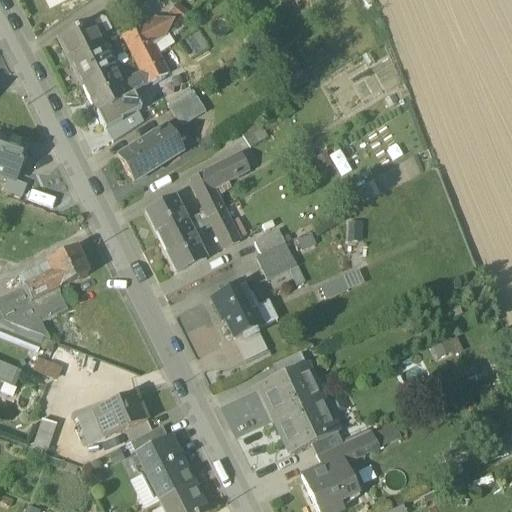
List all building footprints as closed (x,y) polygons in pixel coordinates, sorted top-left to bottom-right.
[(70,0),(44,0),(50,11),(70,0)] [(190,16),(176,6),(169,17),(182,26),(190,16)] [(100,19),(95,21),(103,37),(111,33),(105,20),(100,19)] [(157,19),(136,30),(146,49),(167,38),(172,24),(157,19)] [(57,41),(69,64),(100,48),(101,48),(97,40),(103,37),(95,21),(57,41)] [(122,37),(134,62),(149,55),(146,49),(136,30),(122,37)] [(154,52),(156,57),(172,45),(167,38),(152,49),(153,52),(154,52)] [(113,75),(100,48),(69,64),(82,90),(113,75)] [(140,74),(147,87),(167,77),(156,57),(154,52),(153,52),(149,55),(134,62),(135,64),(140,74)] [(306,84),(289,56),(273,66),(290,94),(306,84)] [(114,74),(113,75),(82,90),(82,91),(104,134),(106,133),(121,126),(120,124),(136,115),(140,113),(131,95),(126,87),(121,90),(119,84),(114,74)] [(140,74),(119,84),(121,90),(126,87),(131,95),(147,87),(140,74)] [(167,109),(182,131),(205,116),(191,94),(167,109)] [(121,126),(106,133),(112,146),(142,126),(136,115),(120,124),(121,126)] [(256,122),(239,132),(250,150),(267,139),(256,122)] [(165,130),(146,142),(162,168),(181,156),(165,130)] [(135,186),(162,168),(146,142),(118,160),(135,186)] [(0,178),(6,181),(14,184),(25,153),(0,143),(0,178)] [(298,151),(304,165),(313,159),(309,147),(298,151)] [(202,176),(210,192),(248,173),(240,157),(202,176)] [(207,220),(223,253),(238,245),(221,213),(210,192),(202,176),(189,183),(207,220)] [(25,187),(14,184),(6,181),(1,194),(20,201),(25,187)] [(145,215),(160,246),(189,231),(173,200),(145,215)] [(360,226),(347,225),(346,244),(360,244),(360,226)] [(205,262),(189,231),(160,246),(176,277),(205,262)] [(254,245),(260,258),(283,246),(277,233),(254,245)] [(255,261),(266,284),(295,269),(284,247),(255,261)] [(21,292),(29,306),(55,293),(85,278),(72,252),(46,266),(52,277),(21,292)] [(357,273),(342,280),(347,292),(363,286),(357,273)] [(347,292),(342,280),(319,290),(324,303),(347,292)] [(225,324),(234,343),(256,332),(261,330),(253,312),(240,286),(210,301),(222,325),(225,324)] [(21,292),(0,302),(0,318),(3,325),(42,340),(50,344),(39,325),(64,312),(55,293),(29,306),(21,292)] [(267,305),(253,312),(261,330),(276,322),(267,305)] [(0,336),(38,351),(42,340),(3,325),(0,323),(0,336)] [(234,343),(244,364),(266,354),(256,332),(234,343)] [(462,354),(455,340),(429,352),(434,363),(449,356),(450,359),(462,354)] [(274,367),(279,378),(306,365),(301,354),(274,367)] [(470,384),(490,375),(482,357),(462,365),(470,384)] [(60,371),(36,361),(31,375),(55,384),(60,371)] [(19,374),(0,365),(0,385),(13,390),(19,374)] [(259,387),(275,421),(322,400),(306,365),(279,378),(259,387)] [(93,415),(104,441),(146,423),(134,397),(93,415)] [(338,433),(322,400),(275,421),(291,455),(310,446),(338,433)] [(77,422),(89,448),(104,441),(93,415),(77,422)] [(28,452),(44,458),(54,429),(39,424),(28,452)] [(392,427),(371,437),(377,450),(398,440),(392,427)] [(128,446),(134,457),(166,440),(160,430),(128,446)] [(310,446),(316,458),(343,445),(338,433),(310,446)] [(370,433),(351,442),(359,459),(377,450),(371,437),(370,433)] [(511,454),(511,435),(500,441),(500,442),(507,457),(511,454)] [(134,457),(144,476),(178,458),(169,439),(166,440),(134,457)] [(351,442),(343,445),(316,458),(315,459),(320,470),(341,460),(344,466),(359,459),(351,442)] [(487,466),(507,457),(500,442),(480,452),(487,466)] [(467,444),(440,456),(451,479),(462,474),(459,468),(475,461),(467,444)] [(145,477),(159,505),(193,487),(192,486),(191,487),(186,476),(187,475),(178,458),(144,476),(145,477)] [(301,479),(316,511),(342,511),(343,511),(339,504),(357,496),(344,466),(341,460),(320,470),(301,479)] [(142,511),(144,511),(159,505),(145,477),(129,485),(142,511)] [(204,511),(193,487),(159,505),(161,510),(162,511),(204,511)]
